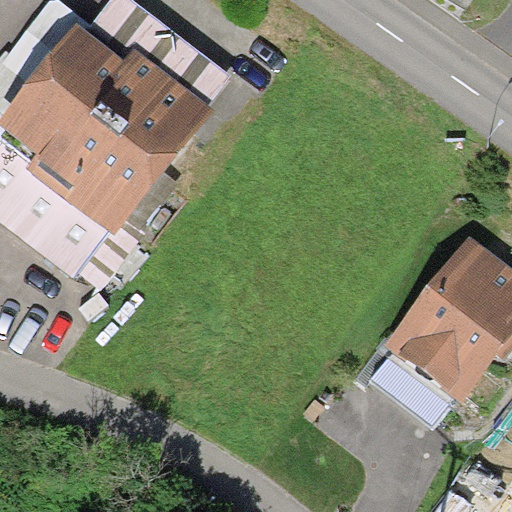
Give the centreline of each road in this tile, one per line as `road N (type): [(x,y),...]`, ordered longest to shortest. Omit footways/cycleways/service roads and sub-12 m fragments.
road 1 (residential): [(0,403),(247,511)]
road 2 (tertiary): [(353,0),(511,109)]
